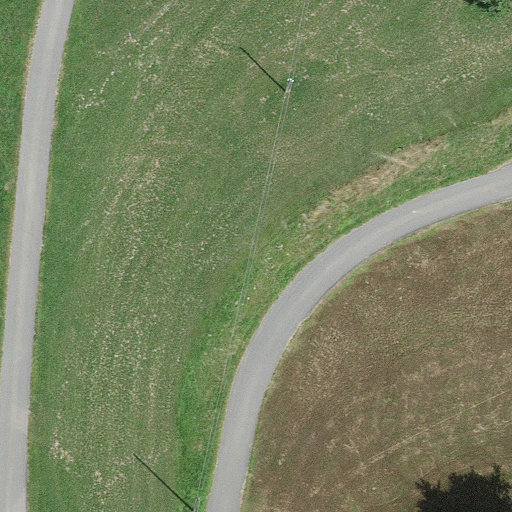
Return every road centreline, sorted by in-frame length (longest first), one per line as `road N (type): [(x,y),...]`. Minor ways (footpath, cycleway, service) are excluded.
road 1 (unclassified): [(60,0),(44,73),(8,511)]
road 2 (unclassified): [(221,511),(249,384),(302,290),(401,221),(511,183)]
